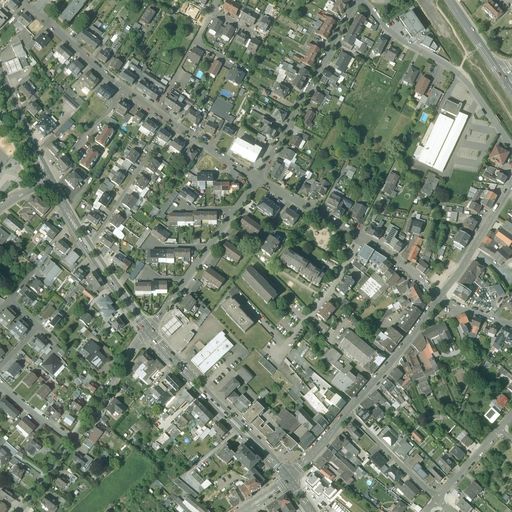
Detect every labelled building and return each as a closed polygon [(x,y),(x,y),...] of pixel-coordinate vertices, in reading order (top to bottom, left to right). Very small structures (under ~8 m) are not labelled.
[(19,4),(13,0),(11,0),(7,6),(14,12),(17,8),(16,8),(19,4)] [(88,0),(75,0),(59,19),(67,26),(88,0)] [(228,0),(226,4),(223,9),(229,13),(234,3),(228,0)] [(336,0),(335,2),(337,2),(336,4),(345,9),(349,0),(336,0)] [(496,6),(490,1),(482,9),(488,15),(488,14),(490,16),(489,16),(495,22),(503,14),(498,8),(496,6)] [(240,6),(234,3),(229,13),(235,16),(239,10),(241,6),(240,6)] [(345,9),(336,4),(334,4),(333,6),(334,7),(332,12),(335,14),(338,16),(339,13),(342,15),(345,9)] [(199,10),(190,6),(185,14),(194,19),(199,10)] [(4,7),(0,10),(0,13),(4,17),(8,12),(4,7)] [(149,9),(140,21),(147,26),(147,25),(155,14),(155,13),(149,9)] [(244,13),(241,19),(247,22),(252,13),(246,9),(244,13)] [(412,39),(425,31),(412,11),(399,19),(406,29),(405,30),(412,39)] [(258,16),(252,13),(247,22),(253,26),(256,20),(258,16)] [(22,16),(21,15),(16,20),(25,28),(31,22),(23,15),(22,16)] [(366,20),(358,15),(355,21),(363,25),(365,21),(366,20)] [(326,21),(323,27),(331,31),(336,23),(328,18),(326,21)] [(222,23),(216,19),(210,29),(216,33),(217,33),(220,26),(222,23)] [(266,22),(263,21),(264,20),(263,19),(260,25),(258,29),(266,33),(271,23),(267,21),(266,22)] [(355,21),(347,35),(355,40),(363,25),(355,21)] [(141,26),(136,23),(133,28),(138,31),(141,26)] [(80,31),(74,24),(70,29),(77,35),(80,31)] [(235,30),(228,26),(226,30),(223,35),(230,39),(235,30)] [(331,31),(323,27),(319,33),(318,35),(326,40),(331,31)] [(89,35),(85,32),(80,38),(88,44),(93,36),(90,34),(89,35)] [(248,37),(241,33),(236,42),(240,44),(241,43),(244,44),(247,39),(248,37)] [(355,40),(347,35),(343,43),(351,47),(353,44),(355,40)] [(44,39),(40,36),(34,43),(42,49),(49,41),(46,37),(44,39)] [(97,39),(93,36),(88,44),(96,50),(100,43),(97,41),(96,40),(97,39)] [(374,43),(363,37),(360,42),(363,44),(368,47),(371,48),(374,43)] [(380,38),(372,52),(373,52),(374,54),(376,54),(376,55),(378,55),(380,55),(387,41),(380,38)] [(432,42),(433,41),(426,38),(424,43),(422,46),(429,49),(432,42)] [(251,43),(248,49),(250,50),(250,51),(252,52),(252,51),(255,53),(260,44),(257,42),(257,41),(256,41),(253,40),(251,43)] [(435,44),(432,42),(429,49),(435,52),(437,48),(435,44)] [(20,43),(11,46),(13,51),(14,51),(13,50),(22,47),(22,48),(22,47),(20,43)] [(351,47),(343,43),(342,46),(351,51),(354,45),(353,44),(351,47)] [(363,44),(359,51),(364,54),(368,47),(363,44)] [(61,46),(56,52),(59,55),(58,55),(60,58),(66,51),(61,46)] [(320,51),(312,46),(311,49),(307,55),(316,59),(320,51)] [(22,47),(13,50),(14,51),(17,59),(17,61),(24,58),(26,57),(25,52),(24,52),(22,48),(22,47)] [(204,53),(194,48),(189,59),(198,64),(204,53)] [(398,52),(391,49),(388,53),(388,52),(386,57),(385,59),(393,63),(396,57),(396,56),(398,52)] [(66,51),(60,58),(63,61),(64,60),(67,62),(72,56),(66,51)] [(104,53),(102,52),(98,58),(106,64),(110,57),(109,56),(110,55),(105,51),(104,53)] [(340,59),(336,66),(338,67),(344,70),(345,71),(349,63),(352,58),(341,52),(338,58),(340,59)] [(316,59),(307,55),(304,61),(303,63),(311,68),(316,59)] [(24,58),(17,61),(21,70),(28,67),(24,58)] [(17,59),(3,64),(8,75),(21,70),(17,61),(17,59)] [(123,64),(116,59),(114,61),(112,65),(111,67),(118,72),(123,64)] [(35,61),(29,65),(34,71),(38,67),(35,61)] [(71,66),(68,69),(68,70),(72,73),(79,65),(75,61),(71,66)] [(213,66),(210,72),(209,74),(216,77),(222,65),(215,62),(213,66)] [(79,65),(72,73),(75,77),(76,77),(79,73),(84,68),(79,65)] [(145,66),(142,70),(140,73),(138,77),(140,78),(143,75),(145,72),(147,68),(145,66)] [(288,69),(286,72),(294,77),(297,78),(298,76),(295,74),(296,73),(292,70),(293,68),(290,66),(288,69)] [(407,76),(404,81),(412,85),(419,72),(411,68),(407,76)] [(297,78),(305,82),(309,74),(302,69),(298,76),(297,78)] [(333,72),(326,69),(322,75),(325,76),(330,79),(333,73),(333,72)] [(126,71),(121,78),(127,82),(132,75),(129,73),(126,71)] [(99,82),(88,72),(79,82),(91,92),(99,82)] [(145,72),(143,75),(151,81),(153,78),(145,72)] [(243,74),(238,72),(237,73),(235,74),(234,73),(230,80),(234,82),(236,81),(240,83),(244,76),(243,74)] [(294,77),(286,72),(285,75),(294,80),(296,80),(297,78),(294,77)] [(340,75),(334,72),(333,72),(333,73),(330,79),(337,83),(341,75),(340,75)] [(187,73),(183,78),(189,81),(192,75),(187,73)] [(134,76),(132,75),(127,82),(132,85),(137,78),(134,76)] [(281,75),(277,82),(282,85),(285,77),(281,75)] [(330,79),(325,76),(324,77),(323,77),(320,83),(325,86),(327,83),(334,87),(337,83),(330,79)] [(189,81),(183,78),(179,87),(184,90),(189,81)] [(305,82),(297,78),(296,80),(292,87),(300,91),(305,82)] [(422,79),(415,93),(416,94),(418,96),(421,96),(422,97),(423,96),(429,82),(428,82),(428,81),(426,79),(424,79),(423,79),(422,79)] [(143,80),(137,89),(143,93),(148,85),(145,83),(146,81),(143,80)] [(289,91),(276,84),(274,90),(276,91),(274,94),(284,100),(286,95),(287,95),(288,95),(289,95),(289,94),(290,93),(289,92),(289,91)] [(26,87),(24,85),(18,90),(23,95),(30,89),(27,86),(26,87)] [(102,89),(97,95),(102,99),(104,97),(108,101),(114,93),(105,85),(102,89)] [(150,86),(148,85),(143,93),(150,97),(155,90),(153,89),(154,88),(150,85),(150,86)] [(100,87),(94,93),(97,95),(102,89),(100,87)] [(33,92),(30,89),(23,95),(28,100),(34,95),(32,93),(33,92)] [(75,95),(69,89),(66,93),(72,99),(75,95)] [(428,99),(425,105),(434,110),(442,94),(433,89),(428,99)] [(156,91),(155,90),(150,97),(156,102),(161,94),(163,91),(162,91),(160,90),(158,92),(156,91)] [(177,95),(171,92),(166,100),(166,101),(164,104),(172,109),(178,101),(179,100),(179,99),(176,98),(177,95)] [(316,93),(311,102),(318,105),(323,97),(323,96),(319,95),(316,93)] [(187,101),(181,96),(179,99),(179,100),(178,101),(180,102),(180,104),(184,106),(185,104),(187,101)] [(420,101),(416,108),(419,110),(422,104),(425,98),(425,97),(423,96),(422,97),(420,101)] [(85,103),(78,97),(75,101),(81,107),(85,103)] [(178,101),(172,109),(179,114),(184,106),(180,104),(180,102),(178,101)] [(458,106),(446,101),(442,110),(444,112),(444,113),(444,114),(445,114),(446,114),(446,113),(456,117),(457,117),(458,113),(461,108),(462,105),(460,104),(459,104),(458,106)] [(131,108),(122,102),(116,110),(121,113),(120,115),(124,117),(127,114),(131,108)] [(39,113),(41,111),(34,103),(29,107),(30,109),(28,111),(34,117),(39,113)] [(189,110),(188,112),(187,112),(185,115),(184,118),(190,122),(196,114),(189,110)] [(481,110),(475,114),(479,119),(484,116),(481,110)] [(263,117),(252,111),(250,116),(260,121),(263,117)] [(287,115),(279,111),(277,115),(276,114),(273,118),(282,123),(287,115)] [(309,111),(302,124),(308,127),(315,115),(309,111)] [(145,117),(138,113),(134,119),(133,121),(139,125),(145,117)] [(457,117),(442,150),(451,154),(468,118),(466,117),(458,113),(457,117)] [(196,114),(190,122),(197,127),(202,119),(196,114)] [(126,120),(125,122),(130,125),(133,121),(134,119),(129,115),(126,120)] [(451,121),(440,115),(423,151),(420,159),(419,161),(433,168),(436,162),(442,150),(457,117),(456,117),(455,119),(455,118),(454,119),(452,118),(451,121)] [(56,127),(46,117),(35,128),(45,138),(56,127)] [(273,123),(267,119),(263,117),(260,121),(268,126),(270,127),(273,123)] [(70,119),(61,127),(65,132),(74,123),(70,119)] [(153,124),(148,121),(144,128),(148,131),(153,124)] [(209,122),(204,131),(213,135),(216,130),(218,126),(209,122)] [(158,127),(153,124),(148,131),(153,135),(158,127)] [(230,126),(227,124),(223,131),(227,134),(228,132),(232,135),(235,129),(230,126)] [(115,132),(106,126),(101,132),(99,135),(95,142),(105,148),(109,141),(108,140),(110,139),(115,132)] [(270,127),(268,126),(266,131),(264,135),(273,140),(278,131),(270,127)] [(61,127),(53,135),(56,138),(61,134),(62,135),(65,132),(61,127)] [(167,133),(162,130),(157,138),(162,141),(167,133)] [(171,137),(167,133),(162,141),(166,144),(171,137)] [(299,138),(295,136),(290,144),(298,149),(302,140),(304,142),(305,140),(300,137),(299,138)] [(176,139),(171,147),(175,150),(180,143),(176,139)] [(235,139),(230,150),(232,151),(238,140),(235,139)] [(255,149),(238,140),(232,151),(232,152),(233,152),(234,151),(240,154),(239,156),(240,156),(241,155),(247,158),(246,159),(247,160),(248,159),(254,162),(257,157),(258,158),(262,151),(256,148),(255,149)] [(59,147),(54,142),(47,149),(55,157),(59,153),(62,150),(59,147)] [(180,143),(175,150),(180,153),(185,146),(180,143)] [(501,150),(496,147),(489,160),(495,163),(495,162),(497,163),(496,164),(502,167),(505,161),(504,161),(505,159),(506,159),(508,154),(503,151),(503,152),(501,151),(501,150)] [(418,148),(414,156),(420,159),(423,151),(418,148)] [(100,155),(90,149),(86,156),(85,155),(83,158),(84,158),(79,165),(89,171),(94,164),(93,164),(94,162),(95,162),(100,155)] [(193,151),(190,149),(185,157),(189,159),(192,161),(197,154),(197,153),(197,152),(196,151),(195,151),(194,151),(193,151)] [(295,154),(286,149),(281,158),(285,160),(286,160),(290,162),(295,154)] [(140,155),(132,150),(129,155),(136,160),(140,155)] [(451,154),(442,150),(436,162),(445,166),(451,154)] [(129,155),(126,160),(132,164),(133,165),(136,160),(129,155)] [(58,162),(54,166),(62,174),(71,166),(63,157),(58,162)] [(160,165),(153,160),(150,164),(157,169),(160,165)] [(165,166),(166,167),(169,164),(165,161),(155,172),(158,175),(165,166)] [(445,166),(436,162),(433,168),(442,172),(445,166)] [(157,169),(150,164),(147,169),(154,174),(157,169)] [(281,166),(277,164),(274,168),(282,173),(284,174),(287,169),(281,166)] [(295,169),(290,166),(288,170),(287,171),(298,177),(297,178),(302,181),(305,175),(295,169)] [(282,173),(274,168),(270,176),(278,181),(281,175),(282,173)] [(236,180),(239,173),(231,169),(228,176),(236,180)] [(355,173),(349,170),(346,176),(352,179),(355,173)] [(308,171),(305,177),(310,180),(313,174),(308,171)] [(74,172),(65,181),(74,190),(83,181),(79,177),(74,172)] [(117,173),(115,177),(122,182),(125,177),(124,176),(118,172),(117,173)] [(149,180),(154,183),(158,177),(153,174),(149,180)] [(399,178),(390,174),(386,183),(388,184),(386,188),(383,192),(390,195),(394,187),(399,178)] [(507,178),(500,175),(498,177),(497,179),(496,181),(497,181),(503,185),(507,178)] [(115,177),(111,182),(119,187),(122,182),(115,177)] [(149,182),(142,177),(138,181),(146,187),(149,182)] [(434,179),(429,177),(425,186),(422,191),(430,195),(434,187),(435,188),(438,181),(434,179)] [(115,185),(106,180),(99,190),(104,194),(108,196),(115,185)] [(146,187),(138,181),(135,186),(142,191),(146,187)] [(320,184),(314,181),(310,188),(311,188),(308,193),(311,195),(312,192),(315,193),(316,192),(320,184)] [(329,185),(321,181),(320,184),(316,192),(324,196),(325,193),(326,193),(328,188),(329,185)] [(233,183),(232,185),(229,185),(229,191),(232,191),(233,192),(235,190),(238,190),(238,186),(235,186),(233,183)] [(304,185),(301,191),(307,195),(308,193),(311,188),(310,188),(304,185)] [(190,193),(184,189),(180,195),(186,200),(190,193)] [(104,194),(99,190),(96,195),(101,198),(104,194)] [(482,193),(479,198),(485,200),(485,199),(487,196),(486,196),(488,192),(486,191),(485,194),(484,195),(482,193)] [(497,197),(488,192),(486,196),(487,196),(485,199),(493,203),(497,197)] [(197,198),(190,193),(186,200),(192,204),(197,198)] [(108,196),(104,194),(101,198),(109,203),(112,199),(108,196)] [(342,199),(332,194),(326,205),(336,211),(340,202),(342,199)] [(137,200),(130,195),(126,200),(134,205),(137,200)] [(43,205),(40,203),(41,202),(36,198),(33,201),(32,200),(28,204),(35,210),(43,217),(49,209),(43,204),(43,205)] [(109,203),(101,198),(98,203),(106,208),(109,203)] [(271,203),(264,198),(257,208),(273,219),(280,209),(273,204),(273,203),(272,202),(271,203)] [(352,204),(342,199),(340,202),(343,203),(351,207),(352,204)] [(493,203),(485,199),(485,200),(482,205),(490,210),(493,203)] [(134,205),(126,200),(123,204),(130,209),(131,208),(134,205)] [(28,204),(27,203),(23,208),(24,209),(19,215),(28,222),(33,217),(31,215),(35,210),(28,204)] [(472,203),(469,209),(478,214),(481,208),(475,205),(472,203)] [(340,209),(337,207),(336,211),(333,215),(340,219),(345,211),(340,209)] [(354,213),(352,218),(356,220),(355,222),(358,223),(361,218),(363,214),(363,212),(364,210),(358,207),(357,207),(354,213)] [(292,212),(288,209),(281,219),(293,226),(299,217),(295,214),(294,212),(292,212)] [(164,214),(160,211),(157,215),(164,220),(166,216),(164,214)] [(91,212),(86,219),(91,223),(96,215),(94,214),(91,212)] [(98,217),(96,215),(91,223),(96,226),(101,218),(98,217)] [(117,215),(113,219),(121,225),(124,220),(117,215)] [(23,228),(9,216),(5,220),(5,221),(3,223),(14,232),(17,229),(20,231),(23,228)] [(262,229),(245,217),(239,225),(256,237),(262,229)] [(478,223),(469,218),(464,227),(469,230),(472,232),(478,223)] [(121,225),(113,219),(110,224),(117,229),(121,225)] [(511,224),(508,221),(507,222),(505,224),(503,227),(502,229),(511,236),(511,224)] [(414,222),(413,226),(411,233),(419,235),(422,225),(417,223),(414,222)] [(46,223),(40,230),(43,232),(44,231),(47,234),(52,228),(46,223)] [(377,229),(372,226),(372,225),(371,225),(366,233),(372,237),(377,229)] [(469,230),(464,227),(461,232),(466,235),(469,230)] [(9,237),(0,228),(0,244),(2,246),(9,237)] [(47,234),(46,235),(53,240),(58,233),(52,228),(47,234)] [(162,232),(156,228),(151,234),(158,239),(162,232)] [(234,228),(228,237),(233,241),(239,231),(234,228)] [(378,230),(377,229),(372,237),(379,240),(384,231),(382,230),(382,231),(378,230)] [(497,236),(496,237),(495,237),(500,241),(509,248),(511,244),(511,236),(502,229),(500,232),(497,236)] [(397,234),(391,230),(389,234),(384,244),(390,247),(395,239),(397,234)] [(169,237),(162,232),(158,239),(164,243),(169,237)] [(461,232),(460,232),(454,243),(455,244),(453,246),(461,251),(463,248),(464,249),(466,245),(467,245),(468,242),(470,238),(466,235),(461,232)] [(105,235),(100,242),(105,245),(110,238),(107,236),(106,235),(105,235)] [(270,237),(266,242),(264,244),(265,245),(261,250),(270,257),(279,244),(270,237)] [(489,239),(486,237),(482,243),(489,247),(489,246),(492,243),(493,241),(489,239)] [(110,238),(105,245),(109,249),(115,242),(110,238)] [(399,243),(395,239),(390,247),(394,250),(399,243)] [(68,248),(60,241),(54,247),(63,254),(68,248)] [(243,255),(226,243),(221,251),(237,263),(243,255)] [(400,244),(399,243),(394,250),(399,254),(404,247),(400,244)] [(493,248),(489,246),(489,247),(482,243),(479,249),(490,256),(493,252),(494,249),(493,248)] [(374,252),(365,246),(357,259),(366,265),(368,261),(374,252)] [(497,255),(493,252),(490,256),(493,258),(502,266),(511,254),(511,252),(506,247),(504,249),(503,249),(500,253),(499,252),(497,255)] [(303,261),(296,256),(290,252),(290,253),(286,250),(280,260),(283,262),(282,263),(290,268),(291,267),(296,270),(295,271),(303,276),(304,275),(306,276),(306,277),(308,279),(308,280),(315,285),(316,284),(319,286),(325,276),(321,273),(322,273),(316,269),(316,270),(312,268),(313,267),(309,264),(303,260),(303,261)] [(420,261),(414,258),(417,252),(412,250),(408,260),(418,265),(420,261)] [(380,268),(386,261),(386,260),(387,260),(374,252),(368,261),(380,268)] [(78,258),(72,253),(68,258),(65,261),(71,266),(74,263),(78,258)] [(45,254),(39,261),(43,263),(48,256),(45,254)] [(216,254),(209,263),(214,267),(221,257),(216,254)] [(124,260),(117,255),(112,262),(119,267),(124,260)] [(49,261),(44,267),(55,276),(60,270),(49,261)] [(131,266),(124,261),(119,267),(126,272),(131,266)] [(367,270),(355,261),(352,265),(363,274),(365,272),(366,271),(367,270)] [(386,261),(380,268),(382,270),(382,271),(385,274),(390,270),(393,267),(386,261)] [(428,268),(422,262),(419,265),(416,269),(423,274),(428,268)] [(474,262),(467,271),(478,279),(485,269),(474,262)] [(71,266),(69,269),(72,271),(77,265),(74,263),(71,266)] [(44,267),(39,273),(50,282),(55,276),(44,267)] [(257,275),(253,270),(252,271),(250,268),(246,272),(247,273),(243,277),(246,281),(250,286),(251,285),(253,287),(251,288),(258,295),(259,294),(261,295),(260,296),(265,301),(266,300),(269,303),(272,300),(273,301),(277,297),(274,295),(275,294),(271,289),(270,290),(269,288),(270,288),(267,285),(268,285),(261,278),(261,279),(259,277),(258,277),(257,276),(257,275)] [(78,269),(72,276),(75,279),(74,280),(75,280),(79,284),(83,279),(85,275),(78,269)] [(208,269),(202,277),(219,289),(225,281),(208,269)] [(395,274),(390,270),(385,274),(384,276),(389,280),(395,274)] [(467,271),(463,277),(472,283),(474,284),(475,283),(480,287),(484,283),(478,279),(467,271)] [(94,272),(87,277),(88,279),(86,280),(89,285),(90,284),(91,283),(98,278),(94,272)] [(393,276),(381,288),(385,292),(389,287),(395,284),(400,279),(395,274),(393,276)] [(365,276),(357,284),(362,288),(369,279),(365,276)] [(400,279),(395,284),(397,286),(405,281),(401,277),(400,279)] [(472,283),(463,277),(458,284),(460,285),(464,287),(467,290),(472,283)] [(98,278),(91,283),(93,288),(93,289),(91,290),(93,293),(103,286),(98,278)] [(348,292),(347,291),(350,286),(351,287),(355,283),(352,281),(352,279),(350,279),(348,278),(346,278),(343,282),(342,282),(341,283),(341,285),(338,289),(338,290),(340,292),(340,294),(342,294),(345,296),(348,292)] [(78,285),(77,286),(79,288),(80,288),(82,285),(85,281),(83,279),(79,284),(78,285)] [(40,283),(36,280),(30,287),(37,293),(43,286),(40,283)] [(197,281),(190,290),(194,295),(202,284),(197,281)] [(408,281),(403,285),(406,291),(407,292),(411,289),(412,289),(417,286),(414,283),(410,286),(408,281)] [(403,285),(397,289),(400,295),(406,291),(403,285)] [(235,287),(228,293),(233,297),(239,291),(235,287)] [(459,287),(453,296),(465,303),(472,293),(467,290),(464,287),(462,290),(459,287)] [(75,288),(68,296),(70,297),(77,290),(75,288)] [(88,292),(85,290),(83,293),(88,297),(89,299),(92,301),(95,298),(88,292)] [(419,290),(412,293),(416,301),(423,297),(419,290)] [(35,300),(27,292),(21,298),(24,301),(23,302),(25,304),(26,303),(29,306),(35,300)] [(188,296),(181,306),(185,308),(184,309),(188,312),(189,312),(193,306),(195,303),(194,301),(191,299),(192,298),(188,296)] [(99,303),(104,300),(101,297),(95,303),(97,305),(99,303)] [(99,303),(104,310),(109,306),(112,304),(107,297),(104,300),(99,303)] [(415,301),(413,302),(415,304),(398,327),(407,333),(422,313),(421,312),(426,306),(425,303),(423,297),(416,301),(415,301)] [(339,304),(343,308),(349,302),(345,298),(339,304)] [(231,300),(228,302),(227,302),(221,307),(227,313),(227,314),(245,333),(254,325),(239,309),(240,308),(234,301),(233,302),(231,300)] [(327,302),(323,307),(321,310),(317,315),(320,317),(318,319),(321,321),(323,320),(324,321),(325,319),(327,321),(330,316),(329,316),(331,314),(331,315),(335,311),(333,310),(334,308),(333,307),(334,305),(331,303),(330,305),(327,302)] [(401,304),(398,302),(394,305),(397,311),(403,308),(401,304)] [(53,310),(48,306),(39,316),(45,321),(48,317),(53,310)] [(114,312),(109,306),(104,310),(101,311),(106,318),(111,315),(114,312)] [(198,309),(193,306),(189,312),(188,312),(188,313),(193,317),(198,310),(198,309)] [(391,309),(380,316),(384,319),(394,313),(391,309)] [(3,313),(0,317),(4,321),(12,313),(9,310),(8,311),(7,310),(3,313)] [(173,315),(175,318),(182,326),(183,327),(190,322),(186,318),(186,319),(178,310),(178,311),(173,315)] [(12,313),(4,321),(8,325),(12,321),(15,317),(14,316),(15,315),(12,313)] [(62,318),(57,314),(53,319),(48,325),(53,329),(62,318)] [(86,314),(80,320),(85,325),(91,319),(86,314)] [(464,314),(456,318),(460,326),(463,325),(468,322),(464,314)] [(113,318),(111,315),(106,318),(104,320),(107,324),(109,320),(113,318)] [(380,316),(369,323),(374,327),(376,325),(377,325),(379,323),(379,324),(381,321),(382,322),(384,319),(380,316)] [(169,323),(161,330),(168,338),(175,332),(182,326),(175,318),(169,323)] [(482,321),(474,318),(471,326),(475,327),(472,333),(475,334),(477,335),(482,321)] [(119,319),(112,324),(118,331),(124,326),(119,319)] [(12,321),(8,325),(5,328),(8,330),(14,323),(12,321)] [(16,325),(12,329),(17,333),(24,325),(22,322),(21,323),(19,322),(16,325)] [(14,323),(8,330),(10,332),(11,330),(12,329),(16,325),(14,323)] [(445,324),(422,335),(425,342),(430,339),(443,333),(448,331),(445,324)] [(24,325),(17,333),(21,337),(24,333),(28,329),(26,328),(27,327),(24,325)] [(497,328),(491,326),(490,329),(488,333),(495,335),(497,328)] [(397,333),(391,328),(385,336),(397,346),(403,338),(398,333),(397,333)] [(510,332),(503,329),(499,335),(503,337),(507,339),(508,336),(510,332)] [(97,340),(87,330),(82,335),(90,342),(90,341),(93,344),(97,340)] [(448,331),(443,333),(445,337),(449,347),(454,344),(448,331)] [(190,332),(184,340),(188,343),(189,343),(194,335),(195,335),(190,332)] [(376,353),(351,332),(348,335),(345,333),(339,341),(342,343),(339,346),(364,367),(376,353)] [(21,337),(19,338),(18,340),(20,342),(26,335),(24,333),(21,337)] [(220,333),(191,361),(204,375),(234,347),(220,333)] [(385,336),(381,333),(379,336),(385,341),(381,345),(381,346),(385,349),(390,353),(397,346),(385,336)] [(443,333),(430,339),(432,343),(445,337),(443,333)] [(422,335),(410,348),(415,353),(416,356),(426,346),(427,345),(425,342),(422,335)] [(48,344),(40,336),(36,340),(33,343),(42,351),(48,344)] [(385,341),(379,336),(373,343),(378,347),(380,344),(381,345),(385,341)] [(27,344),(30,347),(33,343),(36,340),(33,337),(27,344)] [(430,339),(425,342),(427,345),(433,359),(438,356),(436,353),(432,343),(430,339)] [(93,344),(90,341),(90,342),(82,350),(89,356),(85,360),(95,371),(106,360),(97,352),(99,349),(93,344)] [(427,348),(424,350),(433,369),(435,373),(437,377),(441,375),(433,359),(427,345),(426,346),(427,348)] [(326,347),(320,354),(324,358),(330,351),(326,347)] [(342,356),(332,348),(330,351),(324,358),(333,365),(337,361),(342,356)] [(415,353),(410,348),(405,355),(406,358),(409,363),(410,365),(419,362),(416,356),(415,353)] [(145,352),(138,358),(141,361),(143,364),(150,358),(145,352)] [(364,367),(364,368),(372,375),(385,359),(377,352),(376,353),(364,367)] [(313,353),(310,359),(314,362),(318,356),(313,353)] [(52,356),(47,361),(57,371),(62,365),(60,363),(52,356)] [(276,370),(263,357),(259,362),(272,375),(276,370)] [(150,358),(143,364),(146,367),(147,368),(153,362),(150,358)] [(146,367),(144,368),(144,369),(138,376),(146,382),(147,381),(157,370),(154,367),(159,362),(156,359),(153,362),(147,368),(146,367)] [(52,375),(57,371),(47,361),(42,366),(50,373),(52,375)] [(343,366),(337,361),(333,365),(341,372),(346,367),(344,365),(343,366)] [(164,367),(159,362),(154,367),(157,370),(159,372),(164,367)] [(419,362),(410,365),(411,369),(411,370),(416,379),(416,381),(422,394),(423,394),(425,393),(426,396),(433,393),(427,380),(426,378),(424,374),(422,370),(419,362)] [(15,363),(6,373),(13,378),(21,369),(15,363)] [(138,371),(135,373),(138,376),(144,369),(144,368),(146,367),(143,364),(139,368),(140,368),(138,371)] [(353,376),(349,373),(353,368),(348,364),(346,367),(341,372),(350,380),(353,376)] [(253,379),(242,368),(236,373),(240,377),(244,382),(247,384),(253,379)] [(308,368),(305,372),(309,378),(314,372),(308,368)] [(396,368),(390,376),(396,382),(398,380),(403,374),(396,368)] [(425,373),(424,374),(426,378),(435,373),(433,369),(425,373)] [(409,371),(406,373),(409,378),(412,381),(416,379),(411,370),(409,371)] [(341,372),(332,382),(351,398),(357,391),(358,392),(361,389),(350,380),(341,372)] [(31,373),(22,382),(28,388),(37,379),(31,373)] [(177,380),(171,374),(169,377),(167,375),(165,378),(166,379),(165,380),(171,386),(177,380)] [(42,375),(38,380),(43,385),(47,380),(44,378),(42,375)] [(359,375),(355,379),(353,377),(354,377),(353,376),(350,380),(361,389),(367,381),(359,375)] [(396,382),(390,376),(386,380),(395,387),(398,384),(396,382)] [(240,377),(236,381),(240,385),(244,382),(240,377)] [(239,398),(233,392),(240,385),(236,381),(233,379),(219,394),(225,400),(227,398),(233,404),(239,398)] [(177,380),(171,386),(173,389),(176,392),(182,386),(177,380)] [(397,390),(396,388),(395,387),(386,380),(381,385),(387,392),(388,393),(392,390),(393,392),(393,393),(395,396),(396,396),(399,399),(400,398),(402,396),(397,390)] [(409,384),(406,381),(404,384),(401,387),(404,390),(409,384)] [(97,387),(89,382),(87,385),(85,384),(83,386),(85,388),(93,393),(97,387)] [(160,383),(158,385),(165,391),(167,389),(160,383)] [(387,392),(381,385),(378,389),(385,395),(387,393),(386,393),(387,392)] [(50,391),(44,386),(36,395),(42,400),(50,391)] [(163,394),(159,399),(156,402),(162,408),(171,397),(173,395),(170,392),(173,389),(171,386),(163,394)] [(163,394),(156,387),(151,392),(159,399),(163,394)] [(266,390),(263,393),(261,392),(257,395),(261,400),(262,400),(269,393),(266,390)] [(333,394),(328,390),(324,396),(327,398),(326,399),(328,401),(333,394)] [(195,399),(187,391),(170,409),(174,413),(186,402),(189,405),(195,399)] [(313,394),(311,391),(309,393),(315,400),(317,398),(313,394)] [(382,397),(376,391),(368,398),(373,402),(377,406),(378,405),(376,403),(380,399),(382,397)] [(321,399),(315,392),(313,394),(317,398),(319,401),(321,399)] [(346,404),(337,396),(336,396),(333,394),(328,401),(333,404),(334,405),(340,410),(346,404)] [(251,403),(242,395),(239,398),(233,404),(243,414),(249,407),(248,406),(251,403)] [(502,395),(496,402),(496,403),(503,408),(505,405),(508,401),(502,395)] [(304,403),(300,398),(295,402),(299,406),(300,407),(302,405),(304,403)] [(373,402),(368,398),(359,405),(363,409),(366,412),(367,411),(366,410),(369,408),(370,407),(369,406),(368,405),(369,405),(373,402)] [(125,409),(115,399),(105,410),(111,415),(116,410),(120,414),(125,409)] [(10,406),(3,400),(0,403),(0,408),(13,420),(19,414),(12,408),(12,407),(10,405),(10,406)] [(75,400),(70,406),(70,407),(68,409),(72,412),(74,409),(78,412),(83,405),(75,400)] [(262,400),(261,400),(258,403),(265,410),(268,407),(262,400)] [(197,401),(184,413),(191,420),(194,423),(200,417),(206,411),(197,401)] [(392,407),(386,402),(384,403),(379,408),(384,413),(385,414),(392,407)] [(265,410),(258,403),(243,418),(250,425),(252,423),(258,417),(265,410)] [(54,404),(47,411),(52,416),(58,409),(56,407),(54,404)] [(333,407),(332,405),(330,408),(328,410),(329,411),(329,412),(334,417),(339,412),(333,407)] [(299,406),(292,413),(294,415),(301,409),(300,407),(299,406)] [(326,415),(320,408),(317,406),(315,408),(319,413),(323,418),(326,415)] [(372,412),(370,414),(371,415),(373,417),(376,420),(384,413),(379,408),(378,407),(372,412)] [(58,409),(52,416),(57,420),(63,413),(61,411),(60,412),(58,409)] [(285,409),(277,416),(282,421),(289,414),(285,409)] [(301,409),(294,415),(299,421),(308,430),(311,430),(316,424),(312,420),(302,409),(301,409)] [(370,414),(367,411),(366,412),(363,409),(357,416),(364,423),(371,415),(370,414)] [(492,409),(485,418),(492,424),(499,415),(498,414),(494,410),(492,409)] [(206,411),(200,417),(204,421),(206,424),(213,418),(206,411)] [(326,415),(323,418),(329,424),(334,417),(329,412),(326,415)] [(323,418),(319,413),(312,420),(316,424),(318,426),(319,426),(323,430),(329,424),(323,418)] [(191,420),(185,414),(178,420),(181,423),(184,427),(190,422),(191,420)] [(277,416),(275,414),(271,418),(278,425),(282,421),(277,416)] [(278,425),(277,426),(280,428),(286,434),(299,421),(294,415),(293,417),(289,414),(282,421),(278,425)] [(371,415),(364,423),(365,424),(373,417),(371,415)] [(70,426),(73,421),(71,419),(67,416),(66,418),(64,422),(70,426)] [(258,417),(252,423),(260,431),(262,429),(260,427),(264,422),(258,417)] [(20,422),(17,425),(23,430),(29,423),(24,418),(20,422)] [(204,421),(198,426),(201,429),(206,424),(204,421)] [(218,422),(212,428),(215,430),(214,431),(216,434),(223,427),(218,422)] [(29,423),(23,430),(29,435),(29,436),(32,432),(35,429),(29,423)] [(358,429),(351,423),(345,430),(352,435),(358,440),(360,437),(355,432),(358,429)] [(262,429),(260,431),(269,440),(267,442),(273,448),(280,442),(282,445),(284,443),(282,440),(287,434),(286,434),(280,428),(275,433),(266,424),(262,429)] [(311,430),(309,433),(315,439),(323,430),(319,426),(318,426),(316,424),(311,430)] [(101,428),(96,425),(91,432),(93,433),(99,437),(100,437),(103,432),(105,430),(105,429),(102,427),(101,428)] [(223,427),(216,434),(219,436),(220,435),(222,437),(228,432),(223,427)] [(381,433),(385,436),(390,430),(387,427),(381,433)] [(208,429),(200,438),(203,440),(211,432),(208,429)] [(177,431),(153,454),(156,457),(180,434),(177,431)] [(415,431),(413,434),(421,442),(423,439),(415,431)] [(383,439),(391,447),(396,442),(397,440),(389,432),(385,436),(383,439)] [(99,437),(93,433),(88,440),(94,445),(99,437)] [(164,433),(156,440),(161,445),(169,438),(164,433)] [(315,439),(309,433),(301,441),(303,444),(300,447),(304,451),(315,439)] [(466,437),(462,433),(457,439),(461,442),(466,437)] [(298,444),(287,434),(282,440),(284,443),(282,445),(290,452),(298,444)] [(358,440),(352,435),(350,438),(357,444),(359,441),(358,440)] [(341,439),(339,437),(339,438),(337,437),(336,438),(336,439),(336,441),(332,446),(338,452),(340,450),(342,447),(344,448),(346,447),(349,443),(350,442),(346,439),(344,441),(341,439)] [(466,437),(461,442),(467,448),(472,442),(467,437),(466,437)] [(213,445),(215,447),(222,441),(219,438),(213,445)] [(403,438),(398,444),(400,446),(405,442),(406,441),(403,438)] [(39,442),(34,439),(33,440),(28,447),(28,446),(24,451),(29,455),(34,448),(38,451),(42,445),(38,443),(39,442)] [(86,440),(83,445),(90,450),(93,445),(86,440)] [(400,446),(395,452),(399,457),(401,456),(404,459),(407,455),(406,454),(411,448),(407,445),(408,444),(405,442),(400,446)] [(226,443),(223,446),(222,445),(219,449),(216,452),(219,455),(217,457),(220,459),(221,458),(223,459),(225,461),(224,462),(227,465),(234,457),(236,456),(228,448),(230,446),(226,443)] [(349,443),(346,447),(349,450),(346,455),(343,457),(346,460),(348,458),(350,460),(354,456),(355,456),(359,452),(349,443)] [(256,459),(242,446),(239,449),(241,451),(236,456),(234,457),(249,471),(247,473),(249,474),(250,476),(255,471),(253,468),(260,460),(257,457),(256,459)] [(345,460),(336,453),(338,452),(332,446),(328,450),(343,463),(345,460)] [(460,449),(457,447),(456,447),(451,453),(459,461),(465,454),(460,449)] [(9,457),(0,448),(0,465),(0,466),(9,457)] [(343,463),(328,450),(321,458),(326,461),(328,459),(340,469),(344,464),(343,463)] [(387,462),(377,452),(372,457),(371,458),(369,461),(379,470),(384,465),(387,462)] [(86,461),(76,454),(71,460),(75,463),(74,463),(78,466),(78,465),(82,468),(86,461)] [(418,466),(423,461),(417,454),(407,464),(413,469),(417,465),(418,466)] [(448,460),(445,456),(444,456),(439,462),(442,465),(441,467),(447,473),(454,466),(448,460)] [(18,462),(13,458),(8,463),(12,466),(13,465),(15,466),(18,462)] [(326,461),(321,458),(314,467),(319,470),(320,471),(328,479),(331,475),(324,468),(326,466),(325,465),(327,462),(326,461)] [(358,459),(354,463),(357,466),(359,467),(363,464),(358,459)] [(352,466),(345,460),(343,463),(344,464),(349,469),(352,466)] [(349,469),(344,464),(340,469),(337,472),(338,473),(340,475),(340,476),(341,477),(340,477),(346,482),(353,474),(349,469)] [(418,466),(417,465),(413,469),(412,470),(423,480),(424,479),(427,477),(425,474),(424,475),(422,473),(423,472),(420,470),(421,468),(418,466)] [(15,466),(11,471),(12,472),(11,474),(18,479),(21,475),(23,472),(20,470),(21,468),(19,467),(18,468),(15,466)] [(357,470),(353,474),(358,478),(364,471),(359,467),(357,470)] [(388,470),(385,473),(386,473),(392,480),(393,479),(396,482),(402,475),(398,471),(397,472),(392,467),(388,470)] [(433,468),(430,471),(436,477),(440,481),(443,478),(437,471),(434,468),(433,468)] [(331,475),(328,479),(331,481),(338,473),(337,472),(335,470),(331,475)] [(255,471),(250,476),(249,474),(245,478),(249,480),(253,477),(260,484),(265,481),(257,473),(255,471)] [(205,482),(194,472),(191,476),(201,486),(205,482)] [(313,489),(319,481),(321,479),(313,472),(305,481),(313,489)] [(435,481),(429,475),(427,477),(424,479),(430,486),(435,481)] [(63,479),(60,477),(55,483),(63,489),(69,481),(64,478),(63,479)] [(260,484),(253,477),(249,480),(248,480),(249,482),(244,485),(245,487),(250,494),(261,488),(261,486),(260,484)] [(197,496),(177,479),(174,483),(194,499),(197,496)] [(321,494),(327,488),(319,481),(313,489),(311,491),(319,497),(321,494)] [(408,481),(403,486),(402,485),(398,488),(411,501),(419,492),(408,481)] [(477,486),(474,483),(469,488),(476,494),(477,495),(482,490),(477,486)] [(329,500),(337,491),(330,484),(327,488),(321,494),(329,500)] [(250,494),(245,487),(241,490),(247,500),(252,497),(250,494)] [(476,494),(469,488),(464,494),(467,497),(471,500),(476,494)] [(3,489),(0,492),(0,496),(3,499),(10,503),(11,501),(13,502),(16,498),(12,495),(7,492),(3,489)] [(239,491),(237,489),(233,492),(237,499),(240,504),(245,501),(239,491)] [(247,500),(241,490),(239,491),(245,501),(247,500)] [(183,491),(177,498),(183,503),(185,500),(189,496),(183,491)] [(192,511),(183,503),(177,498),(176,499),(172,494),(170,497),(180,506),(186,511),(192,511)] [(285,495),(277,501),(281,508),(290,503),(285,495)] [(54,502),(46,496),(40,503),(41,504),(40,504),(43,506),(43,505),(49,510),(52,511),(54,508),(58,503),(55,501),(54,502)] [(205,509),(189,496),(185,500),(191,505),(199,511),(207,511),(208,511),(205,509)] [(237,499),(234,501),(232,498),(230,500),(231,501),(230,502),(233,508),(240,504),(237,499)] [(464,502),(462,500),(456,506),(461,510),(462,511),(466,511),(467,511),(470,507),(464,502)] [(277,501),(266,508),(269,511),(277,511),(278,511),(277,511),(281,508),(277,501)] [(403,511),(407,507),(400,502),(396,507),(393,504),(389,510),(391,511),(403,511)] [(290,503),(281,508),(283,511),(294,511),(295,511),(290,503)] [(418,511),(419,511),(422,509),(414,503),(411,506),(418,511)]
